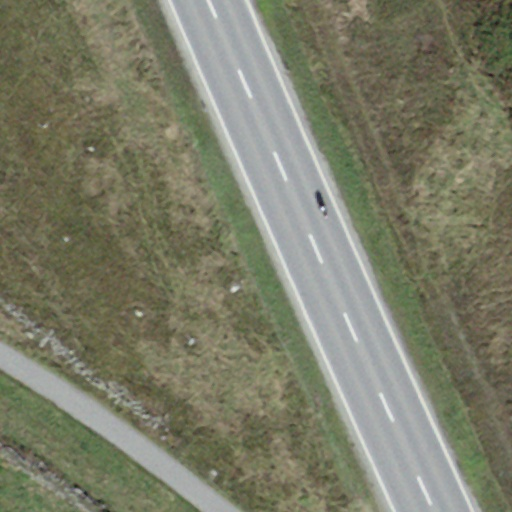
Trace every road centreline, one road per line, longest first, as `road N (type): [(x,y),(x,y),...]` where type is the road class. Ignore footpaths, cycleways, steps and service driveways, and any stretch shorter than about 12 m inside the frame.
road 1 (primary): [(434,511),(208,0)]
road 2 (track): [(217,511),(0,357)]
